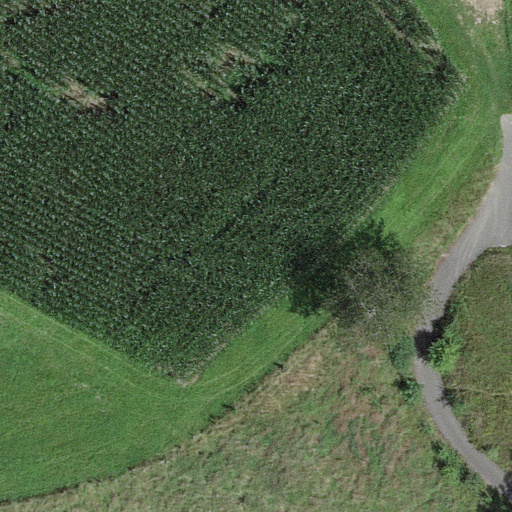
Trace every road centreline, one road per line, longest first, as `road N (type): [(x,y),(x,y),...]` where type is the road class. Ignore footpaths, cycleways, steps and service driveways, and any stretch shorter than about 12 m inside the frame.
road 1 (track): [(511,474),(463,422),(442,340),(446,230),(511,164)]
road 2 (track): [(511,130),(462,0)]
